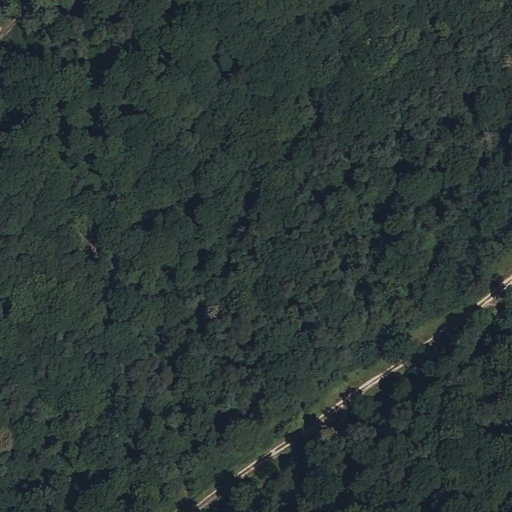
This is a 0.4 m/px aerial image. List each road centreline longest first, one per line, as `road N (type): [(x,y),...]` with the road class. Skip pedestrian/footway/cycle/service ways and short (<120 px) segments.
road 1 (track): [(183,511),(221,492),(236,471),(292,448),(366,396),(511,279)]
road 2 (track): [(21,511),(78,414),(99,399),(190,422),(231,478)]
